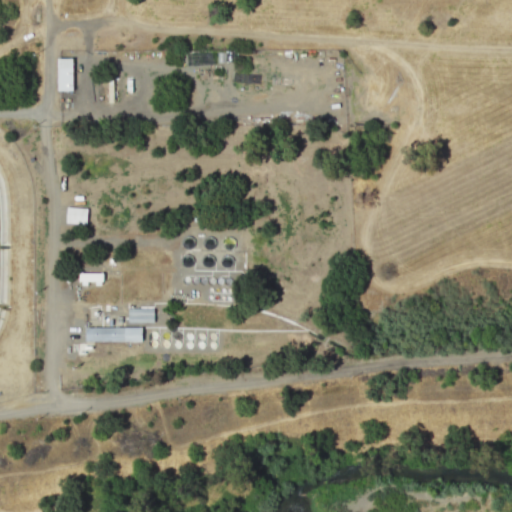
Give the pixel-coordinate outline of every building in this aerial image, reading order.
[(57,57),(58,57),(71,57),(72,89),(58,89),(57,57)] [(67,206),(86,207),(86,220),(66,219),(67,206)] [(99,282),(100,273),(78,273),(78,281),(99,282)] [(153,322),(153,307),(127,308),(128,322),(153,322)] [(140,339),(140,326),(85,326),(85,339),(140,339)]
